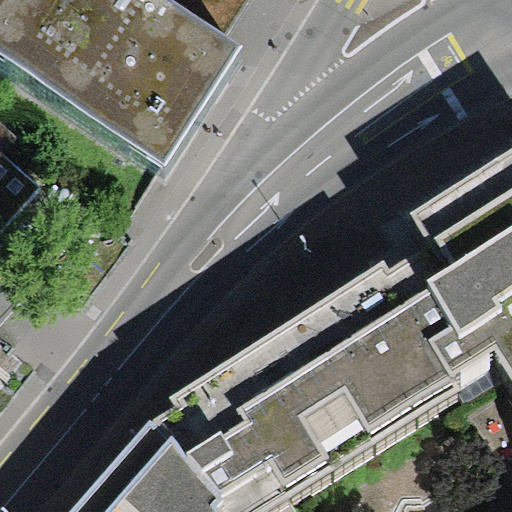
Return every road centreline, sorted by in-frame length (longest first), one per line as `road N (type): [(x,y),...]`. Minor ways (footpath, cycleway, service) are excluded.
road 1 (primary): [(0,490),(219,229)]
road 2 (primary): [(219,229),(335,120),(474,25)]
road 3 (tertiary): [(345,0),(219,229)]
